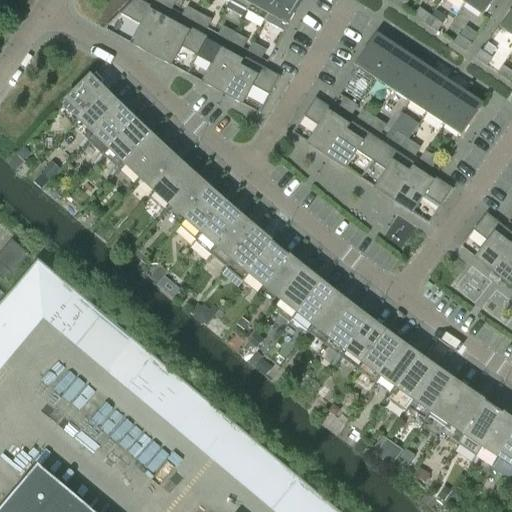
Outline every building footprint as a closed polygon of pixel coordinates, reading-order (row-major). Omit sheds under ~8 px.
[(151,56),(172,19),(136,0),(134,0),(119,15),(142,28),(132,46),(151,56)] [(170,0),(160,0),(159,4),(170,10),(175,2),(170,0)] [(247,13),(253,0),(230,0),(229,3),(247,13)] [(264,23),(276,0),(253,0),(247,13),(264,23)] [(276,0),(264,23),(265,23),(269,17),(287,26),(301,0),(276,0)] [(404,0),(393,0),(392,2),(403,10),(408,2),(404,0)] [(467,0),(464,5),(482,17),(493,0),(467,0)] [(194,23),(198,15),(187,9),(182,17),(194,23)] [(426,25),(431,18),(419,10),(414,17),(426,25)] [(198,15),(194,23),(206,30),(211,22),(198,15)] [(511,38),(511,15),(502,31),(511,38)] [(431,18),(426,25),(437,33),(442,26),(431,18)] [(172,19),(151,56),(170,66),(180,48),(197,57),(207,38),(172,19)] [(230,43),(235,35),(223,28),(218,36),(230,43)] [(235,35),(230,43),(242,49),(246,41),(235,35)] [(375,81),(396,49),(378,37),(357,69),(375,81)] [(459,37),(454,45),(465,53),(470,45),(459,37)] [(207,38),(197,57),(214,66),(204,84),(223,95),(243,58),(207,38)] [(248,53),(261,59),(265,52),(253,45),(248,53)] [(392,92),(413,60),(396,49),(375,81),(392,92)] [(475,59),(486,67),(491,60),(480,52),(475,59)] [(243,58),(223,95),(242,105),(251,87),(269,97),(279,78),(243,58)] [(409,103),(430,71),(413,60),(392,92),(409,103)] [(97,77),(113,90),(124,75),(108,63),(97,77)] [(498,75),(510,83),(511,79),(511,73),(503,68),(498,75)] [(430,71),(409,103),(426,114),(447,83),(430,71)] [(79,123),(107,95),(91,80),(64,107),(79,123)] [(447,83),(426,114),(443,126),(464,94),(447,83)] [(464,94),(443,126),(461,138),(482,106),(464,94)] [(107,95),(79,123),(75,128),(89,143),(121,109),(107,95)] [(327,157),(350,122),(315,99),(303,117),(320,128),(309,145),(327,157)] [(340,107),(352,115),(357,108),(345,100),(340,107)] [(374,119),(369,126),(380,134),(385,126),(393,115),(383,108),(375,120),(374,119)] [(109,152),(136,123),(121,109),(89,143),(103,158),(109,152)] [(369,126),(374,119),(362,112),(357,119),(369,126)] [(412,138),(419,121),(407,116),(399,133),(412,138)] [(350,122),(327,157),(345,169),(356,152),(372,162),(384,145),(350,122)] [(136,123),(109,152),(124,166),(151,137),(136,123)] [(403,149),(408,142),(396,134),(392,141),(403,149)] [(151,137),(124,166),(139,180),(166,151),(151,137)] [(408,142),(403,149),(414,156),(419,149),(408,142)] [(384,145),(372,162),(388,173),(376,190),(394,202),(417,167),(384,145)] [(23,148),(8,164),(16,171),(31,155),(23,148)] [(166,151),(139,180),(154,194),(181,165),(166,151)] [(420,160),(432,168),(437,161),(425,153),(420,160)] [(52,163),(41,174),(49,182),(60,171),(52,163)] [(181,165),(154,194),(169,208),(196,179),(181,165)] [(417,167),(394,202),(412,214),(423,197),(440,208),(452,190),(417,167)] [(196,179),(169,208),(185,222),(211,192),(196,179)] [(211,192),(185,222),(186,223),(180,229),(196,243),(201,236),(227,206),(211,192)] [(227,206),(201,236),(196,243),(195,243),(211,256),(242,220),(227,206)] [(493,273),(511,249),(511,234),(486,214),(473,232),(489,244),(476,260),(493,273)] [(242,220),(211,256),(226,270),(258,233),(242,220)] [(258,233),(226,270),(242,283),(273,246),(258,233)] [(0,279),(5,283),(28,256),(12,242),(0,256),(0,279)] [(273,246),(242,283),(258,296),(264,289),(289,259),(273,246)] [(511,249),(493,273),(510,287),(511,284),(511,249)] [(289,259),(264,289),(280,302),(305,272),(289,259)] [(335,511),(124,337),(38,265),(0,310),(0,364),(42,315),(103,363),(102,363),(229,468),(225,472),(272,511),(335,511)] [(158,268),(149,279),(157,285),(166,274),(158,268)] [(305,272),(280,302),(296,315),(321,284),(305,272)] [(321,284),(296,315),(292,322),(306,333),(308,334),(337,297),(321,284)] [(337,297),(308,334),(325,347),(353,310),(337,297)] [(353,310),(325,347),(341,359),(369,322),(353,310)] [(242,319),(237,326),(244,331),(249,325),(242,319)] [(369,322),(341,359),(358,372),(362,366),(386,334),(369,322)] [(386,334),(362,366),(379,378),(402,347),(386,334)] [(402,347),(379,378),(396,390),(419,358),(402,347)] [(252,351),(245,361),(254,368),(261,358),(252,351)] [(419,358),(396,390),(413,402),(435,370),(419,358)] [(262,360),(255,368),(266,377),(272,369),(271,368),(262,360)] [(435,370),(413,402),(430,414),(452,382),(435,370)] [(301,377),(295,385),(302,390),(308,383),(301,377)] [(452,382),(430,414),(447,426),(469,394),(452,382)] [(469,394),(447,426),(464,438),(486,405),(469,394)] [(486,405),(464,438),(481,449),(503,416),(486,405)] [(333,406),(328,413),(335,419),(340,412),(333,406)] [(511,422),(503,416),(481,449),(498,460),(511,439),(511,422)] [(511,439),(498,460),(511,469),(511,439)] [(360,441),(353,450),(360,455),(367,446),(360,441)] [(406,450),(399,460),(409,467),(416,457),(406,450)] [(90,511),(38,468),(0,511),(90,511)] [(437,496),(437,498),(437,500),(441,503),(443,503),(445,502),(445,501),(446,500),(446,499),(447,499),(447,498),(448,498),(450,500),(451,500),(451,501),(452,501),(453,502),(454,503),(456,504),(458,503),(459,502),(459,501),(460,501),(460,500),(461,498),(460,494),(459,492),(459,491),(458,491),(457,490),(455,490),(454,491),(452,493),(451,493),(450,493),(450,491),(449,490),(448,490),(447,490),(445,487),(444,488),(443,488),(443,489),(442,489),(442,490),(441,491),(440,492),(440,493),(439,494),(439,495),(438,495),(438,496),(437,496)]
